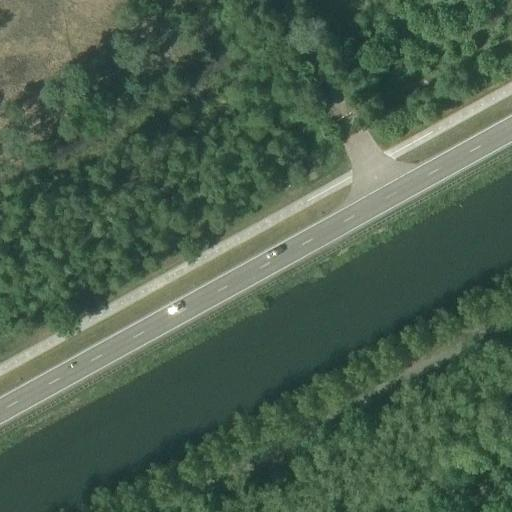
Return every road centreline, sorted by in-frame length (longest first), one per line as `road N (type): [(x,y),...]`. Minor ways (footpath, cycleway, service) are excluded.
road 1 (secondary): [(0,411),(511,128)]
road 2 (unclassified): [(167,511),(511,323)]
